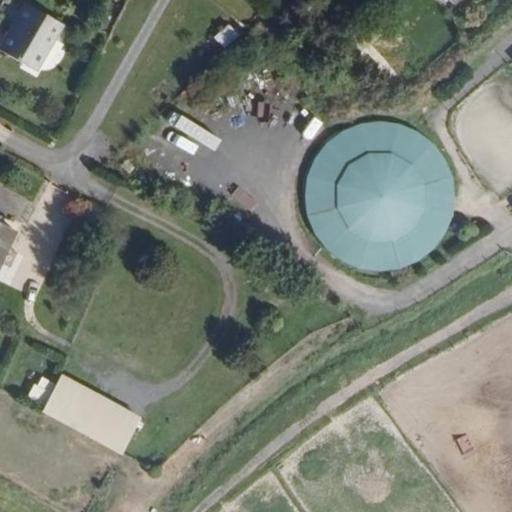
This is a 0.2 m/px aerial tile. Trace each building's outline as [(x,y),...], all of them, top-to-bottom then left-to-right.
[(511,0),(501,0),(499,3),(511,15),(511,0)] [(0,50),(35,71),(62,24),(25,3),(14,21),(17,23),(12,31),(9,30),(0,45),(0,50)] [(228,24),(214,37),(223,48),(238,35),(228,24)] [(372,122),(352,127),(334,138),(319,153),(309,171),(305,192),(306,213),(314,233),(326,250),(342,262),(362,270),(372,272),(393,271),(413,265),(431,253),(444,237),(453,218),(456,197),(453,176),(444,157),(431,141),(422,135),(403,125),(383,122),(372,122)] [(0,259),(14,230),(0,223),(0,216),(0,215),(0,259)] [(41,411),(67,425),(87,389),(60,376),(41,411)] [(139,419),(87,389),(67,425),(120,454),(139,419)]
